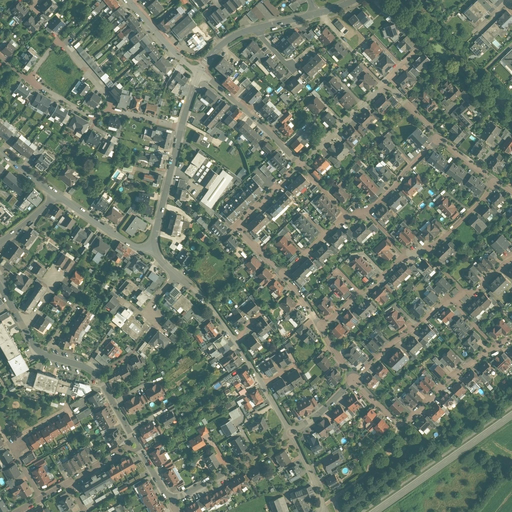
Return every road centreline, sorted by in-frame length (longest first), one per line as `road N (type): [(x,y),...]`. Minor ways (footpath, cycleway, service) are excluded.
road 1 (residential): [(109,109),(91,116),(31,82),(52,45),(61,44),(107,98)]
road 2 (residential): [(438,138),(382,82),(299,165)]
road 3 (residential): [(174,274),(213,310),(290,431)]
road 4 (residential): [(353,378),(400,426),(496,347)]
road 5 (secondary): [(374,511),(511,414)]
road 6 (residential): [(299,165),(235,226),(281,275)]
road 7 (residential): [(136,443),(97,374),(41,354)]
road 8 (residential): [(290,431),(171,501)]
road 9 (residential): [(456,297),(353,378)]
road 10 (residential): [(293,159),(197,71)]
road 11 (residential): [(152,247),(181,128)]
